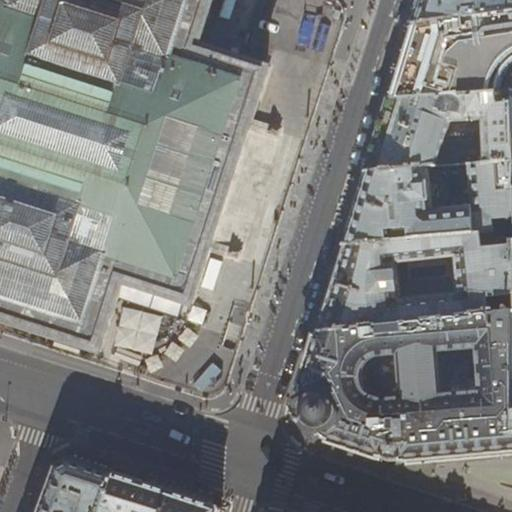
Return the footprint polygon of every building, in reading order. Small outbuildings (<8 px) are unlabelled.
[(124,282),(193,305),(270,68),(200,45),(214,0),(0,0),(0,319),(101,352),(124,282)] [(511,0),(421,0),(414,25),(432,24),(511,11),(511,0)] [(419,63),(407,99),(511,94),(511,11),(432,24),(419,63)] [(511,94),(407,99),(391,100),(380,138),(377,147),(369,173),(430,169),(470,165),(511,161),(511,94)] [(361,199),(347,247),(511,232),(511,161),(470,165),(474,209),(434,212),(430,169),(369,173),(361,199)] [(511,232),(347,247),(338,275),(321,334),(385,326),(399,325),(511,312),(511,232)] [(385,326),(321,334),(317,344),(305,386),(303,391),(303,394),(304,396),(305,399),(300,402),(299,405),(298,406),(299,408),(297,409),(303,421),(310,433),(312,432),(313,434),(317,434),(321,434),(328,437),(328,439),(363,453),(384,460),(385,458),(388,459),(393,461),(398,461),(403,459),(404,461),(476,455),(511,451),(511,312),(399,325),(400,334),(386,335),(385,326)] [(40,511),(103,511),(116,475),(71,460),(57,467),(40,511)] [(143,483),(116,475),(103,511),(220,511),(221,511),(219,507),(202,502),(196,500),(143,483)] [(146,478),(143,483),(196,500),(202,502),(204,497),(146,478)]
